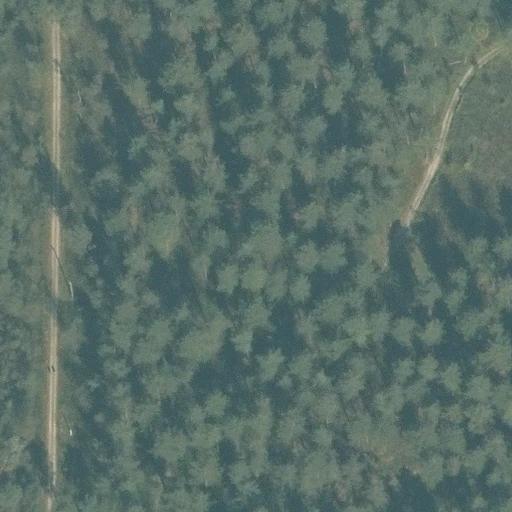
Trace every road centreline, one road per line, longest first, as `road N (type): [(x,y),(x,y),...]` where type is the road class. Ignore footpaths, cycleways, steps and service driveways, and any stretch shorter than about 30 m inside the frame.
road 1 (track): [(501,511),(486,468),(485,418),(470,383),(470,358),(399,233),(423,193),(459,90),(511,45)]
road 2 (track): [(61,0),(52,511)]
road 3 (track): [(159,511),(186,438),(222,409),(391,316),(399,233)]
